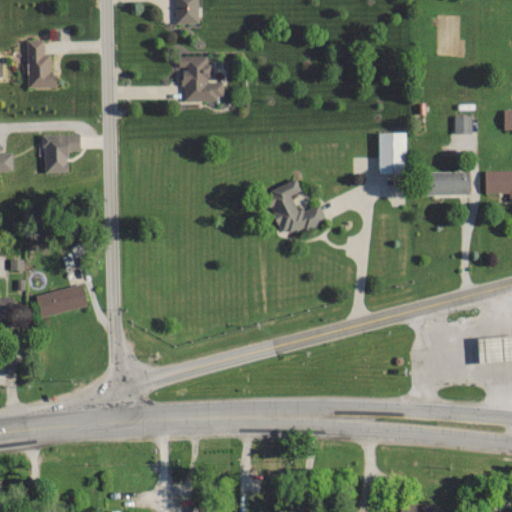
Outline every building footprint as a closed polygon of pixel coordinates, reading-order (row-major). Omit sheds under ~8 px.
[(173,0),(173,22),(196,22),(195,0),(173,0)] [(50,52),(42,53),(41,38),(24,38),(25,86),(51,85),(50,52)] [(181,99),(221,98),(221,81),(208,81),(208,54),(176,55),(176,67),(180,66),(181,99)] [(511,108),(501,109),(502,128),(511,128),(511,108)] [(470,132),(470,114),(452,114),(452,133),(470,132)] [(376,172),(403,172),(402,131),(375,132),(376,172)] [(65,171),(65,150),(77,150),(77,133),(40,133),(41,172),(65,171)] [(0,170),(11,170),(10,151),(0,151),(0,170)] [(511,169),(482,170),(483,192),(507,192),(507,199),(511,198),(511,169)] [(467,170),(421,171),(421,193),(467,193),(467,170)] [(316,202),(295,211),(289,194),(299,190),(295,178),(261,192),(279,235),(323,218),(316,202)] [(33,293),(38,315),(85,306),(81,283),(33,293)] [(511,334),(474,336),(476,362),(511,360),(511,334)] [(436,511),(438,504),(398,500),(396,511),(436,511)]
